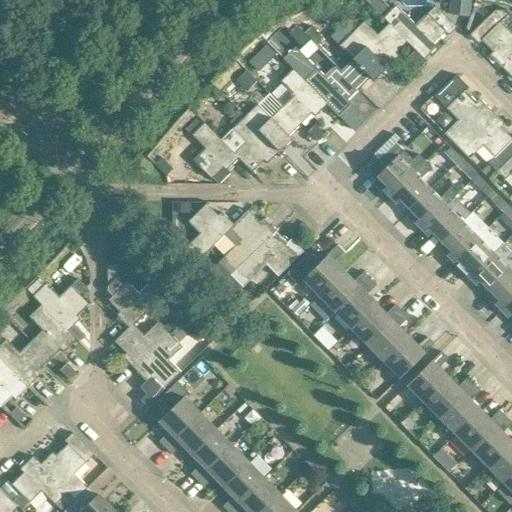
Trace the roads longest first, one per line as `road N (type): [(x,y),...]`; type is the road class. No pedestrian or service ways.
road 1 (tertiary): [(0,251),(236,0)]
road 2 (residential): [(511,371),(327,184)]
road 3 (unclassified): [(511,105),(460,52),(327,184)]
road 4 (tertiary): [(158,0),(0,170)]
road 5 (residential): [(98,402),(98,426),(173,511)]
